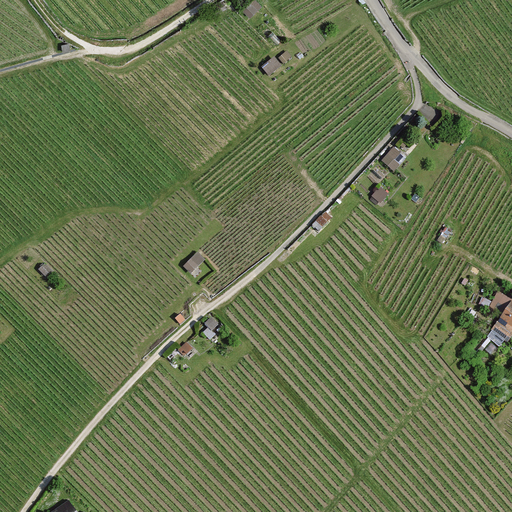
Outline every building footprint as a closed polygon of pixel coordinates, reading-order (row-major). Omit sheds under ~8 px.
[(254,0),(253,0),(243,11),(250,18),(261,6),(254,0)] [(287,51),(279,58),(283,63),(291,57),(287,51)] [(274,57),(262,67),(269,75),(281,65),(274,57)] [(396,159),(402,152),(395,146),(383,160),(396,171),(402,164),(396,159)] [(373,194),(381,202),(389,193),(382,186),(373,194)] [(445,228),(438,240),(442,243),(450,231),(445,228)] [(198,251),(183,265),(191,273),(206,259),(198,251)] [(43,263),(36,270),(44,278),(51,271),(43,263)] [(511,298),(501,290),(491,303),(503,313),(511,301),(511,298)] [(511,304),(497,325),(511,336),(511,304)] [(214,314),(206,320),(218,334),(226,327),(214,314)] [(187,341),(180,347),(187,355),(194,348),(187,341)] [(75,511),(66,499),(48,511),(75,511)]
